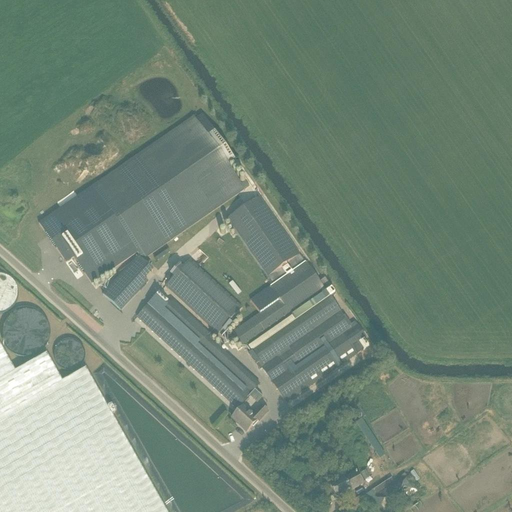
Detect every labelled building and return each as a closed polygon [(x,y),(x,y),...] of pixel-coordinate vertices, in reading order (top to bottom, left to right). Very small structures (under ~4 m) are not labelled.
[(194,117),(92,188),(137,253),(142,261),(245,190),(229,167),(235,162),(205,120),(199,124),(194,117)] [(92,188),(39,225),(66,264),(73,259),(91,285),(137,253),(92,188)] [(159,294),(137,318),(138,319),(144,325),(181,359),(188,365),(187,366),(188,367),(189,366),(235,408),(234,409),(236,411),(237,410),(259,386),(210,341),(217,333),(227,343),(235,337),(243,349),(244,349),(260,371),(262,370),(271,382),(284,402),(286,404),(363,350),(358,343),(365,338),(355,324),(349,328),(342,318),(343,318),(305,264),(304,264),(259,199),(228,221),(232,227),(266,276),(272,285),(271,286),(250,300),(260,314),(247,323),(232,333),(233,334),(229,336),(226,332),(233,325),(230,322),(238,314),(243,308),(190,260),(166,286),(214,330),(207,338),(159,294)] [(102,296),(120,312),(147,282),(129,266),(102,296)] [(0,325),(0,327),(23,357),(52,334),(29,304),(0,325)] [(69,366),(85,355),(74,339),(65,345),(69,350),(62,355),(69,366)] [(0,348),(0,511),(165,511),(89,375),(85,369),(62,383),(46,355),(14,373),(0,348)] [(246,433),(252,427),(253,428),(258,423),(268,413),(261,407),(254,415),(250,412),(249,414),(243,408),(232,420),(246,433)] [(342,429),(325,440),(332,451),(339,446),(336,442),(346,435),(342,429)] [(365,471),(361,474),(365,481),(369,478),(365,471)] [(350,491),(363,485),(357,474),(345,480),(344,479),(329,487),(336,500),(351,493),(350,491)] [(391,479),(372,492),(375,497),(372,499),(380,511),(386,511),(414,495),(404,479),(395,485),(391,479)]
